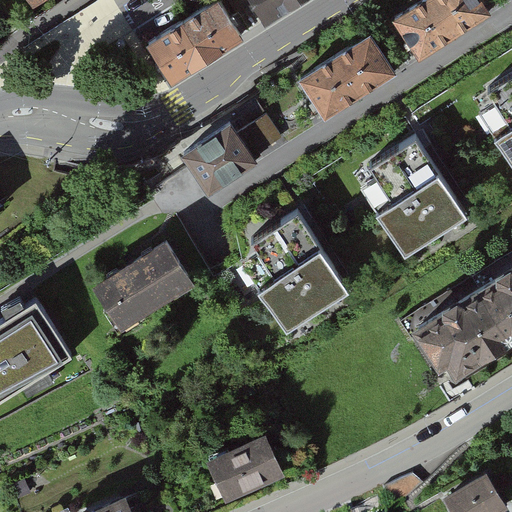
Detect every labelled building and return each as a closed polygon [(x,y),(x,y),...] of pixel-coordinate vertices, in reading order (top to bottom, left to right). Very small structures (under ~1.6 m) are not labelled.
[(208,54),(244,32),(224,0),(201,0),(182,12),(208,54)] [(254,0),(265,17),(291,0),(254,0)] [(410,41),(419,55),(492,9),(486,0),(408,0),(391,11),(410,41)] [(171,77),(208,54),(182,12),(145,35),(171,77)] [(316,101),(324,114),(396,69),(389,57),(370,26),(297,71),(316,101)] [(511,177),(511,81),(468,108),(511,177)] [(183,152),(208,190),(258,157),(230,115),(180,148),(183,152)] [(403,264),(464,226),(411,143),(351,180),(403,264)] [(283,339),(346,301),(294,219),(232,258),(283,339)] [(166,233),(93,280),(121,324),(194,277),(166,233)] [(511,267),(475,290),(510,346),(511,345),(511,267)] [(510,346),(475,290),(413,329),(448,385),(510,346)] [(0,396),(72,351),(35,293),(0,315),(0,396)] [(202,465),(220,510),(280,485),(262,441),(202,465)] [(484,467),(438,494),(448,511),(500,511),(508,508),(484,467)] [(123,511),(120,503),(99,511),(123,511)]
